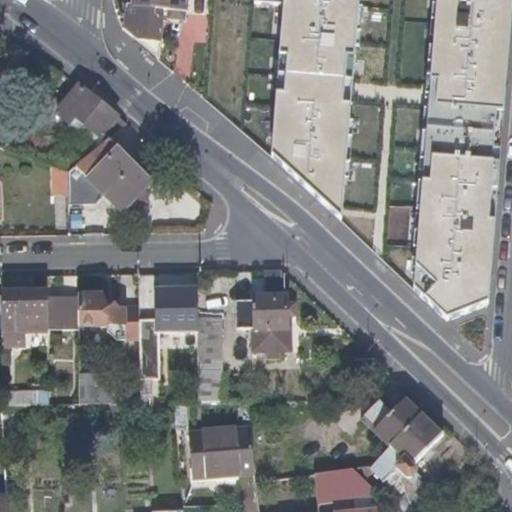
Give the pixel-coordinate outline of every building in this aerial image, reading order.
[(154,10),(186,12),(187,0),(126,0),(126,8),(125,17),(124,27),(128,33),(158,61),(162,22),(153,19),(154,10)] [(253,0),(253,7),(282,9),(270,160),(339,223),(351,92),(358,0),(253,0)] [(511,0),(432,0),(425,97),(411,287),(445,318),(487,301),(511,0)] [(185,24),(186,12),(154,10),(153,19),(162,22),(167,22),(171,25),(175,26),(180,26),(183,23),(185,24)] [(70,127),(95,98),(81,88),(57,117),(70,127)] [(110,140),(128,125),(95,98),(70,127),(66,132),(93,155),(107,144),(110,140)] [(0,147),(9,137),(0,130),(0,147)] [(122,151),(110,140),(107,144),(119,154),(120,152),(122,151)] [(153,187),(138,171),(120,152),(119,154),(107,144),(93,155),(69,175),(70,192),(71,206),(98,206),(106,197),(124,215),(129,209),(140,213),(150,203),(147,194),(153,187)] [(70,192),(69,175),(52,169),(53,192),(70,192)] [(290,329),(288,300),(283,299),(282,272),(267,273),(267,300),(258,300),(255,303),(238,305),(239,332),(256,332),(255,354),(293,352),(292,330),(290,329)] [(200,320),(200,291),(156,291),(158,327),(171,327),(171,319),(184,318),(184,326),(200,326),(200,320)] [(51,325),(51,298),(50,293),(4,294),(5,299),(4,326),(27,326),(48,325),(51,325)] [(142,338),(142,309),(124,309),(117,304),(110,311),(104,305),(104,296),(82,296),(82,298),(82,328),(91,328),(110,328),(110,334),(119,343),(143,343),(142,338)] [(55,342),(56,298),(51,298),(51,325),(48,325),(48,342),(55,342)] [(82,328),(82,298),(56,298),(55,342),(82,342),(82,328)] [(200,342),(200,326),(184,326),(184,318),(171,319),(171,327),(172,342),(200,342)] [(222,360),(222,321),(200,320),(200,326),(200,342),(200,360),(222,360)] [(48,342),(48,325),(27,326),(28,336),(20,336),(20,343),(48,342)] [(28,336),(27,326),(4,326),(4,341),(4,347),(20,346),(20,343),(20,336),(28,336)] [(91,345),(91,328),(82,328),(82,342),(82,345),(91,345)] [(162,379),(161,337),(142,338),(143,343),(143,363),(143,380),(162,379)] [(20,358),(20,346),(4,347),(4,358),(20,358)] [(113,406),(112,379),(82,379),(82,407),(105,407),(113,406)] [(393,450),(423,419),(406,402),(397,412),(383,400),(362,422),(393,450)] [(250,413),(250,403),(225,404),(226,414),(250,413)] [(120,420),(119,407),(113,406),(105,407),(105,420),(120,420)] [(416,467),(443,438),(423,419),(393,450),(375,468),(354,471),(363,480),(371,478),(378,472),(388,482),(390,481),(406,496),(397,506),(399,509),(396,511),(415,511),(433,494),(420,483),(423,481),(418,476),(419,470),(416,467)] [(256,481),(252,430),(189,435),(192,475),(216,472),(216,482),(250,480),(252,477),(256,481)] [(216,482),(216,472),(192,475),(193,484),(216,482)]
